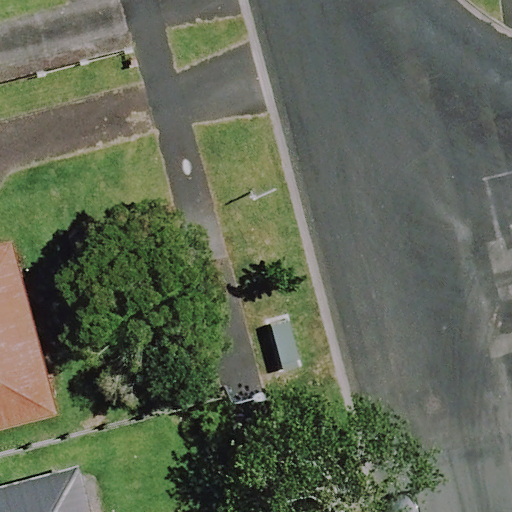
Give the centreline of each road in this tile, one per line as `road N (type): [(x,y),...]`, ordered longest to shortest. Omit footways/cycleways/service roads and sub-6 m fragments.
road 1 (residential): [(387,205),(471,511)]
road 2 (residential): [(333,0),(387,205)]
road 3 (residential): [(387,205),(511,175)]
